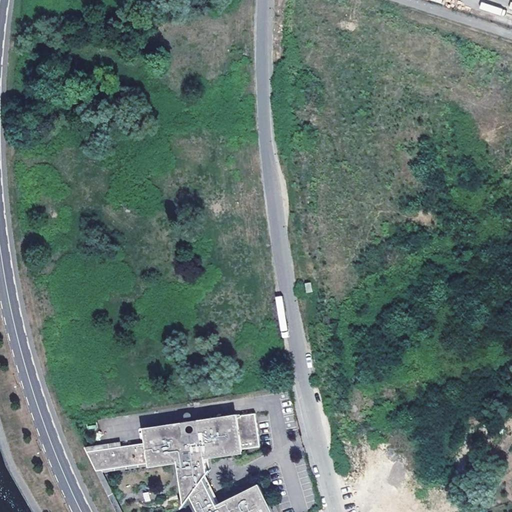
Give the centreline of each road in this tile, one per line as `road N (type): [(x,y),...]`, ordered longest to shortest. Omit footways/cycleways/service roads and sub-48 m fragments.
road 1 (residential): [(272,193),(300,368),(338,511)]
road 2 (secondary): [(82,511),(19,337),(25,253)]
road 3 (unclassified): [(55,218),(272,193)]
road 4 (residential): [(265,0),(272,193)]
